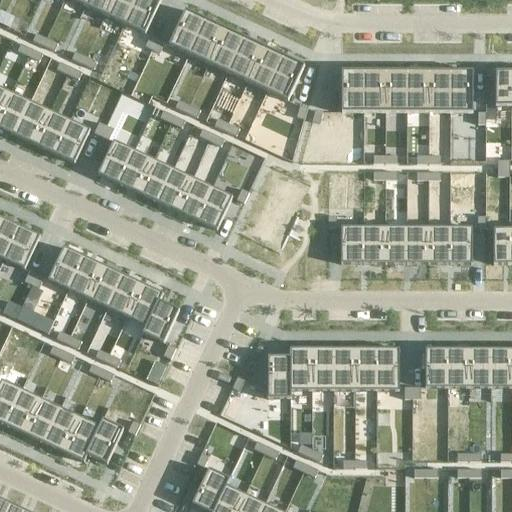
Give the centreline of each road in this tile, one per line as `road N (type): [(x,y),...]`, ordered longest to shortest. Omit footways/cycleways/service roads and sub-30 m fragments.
road 1 (residential): [(0,173),(280,313),(511,311)]
road 2 (residential): [(282,0),(333,23),(511,24)]
